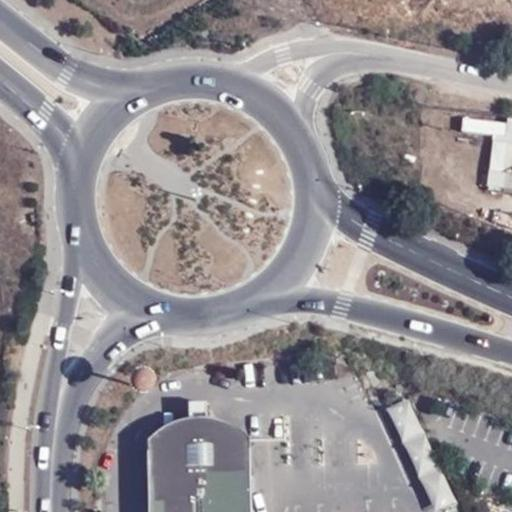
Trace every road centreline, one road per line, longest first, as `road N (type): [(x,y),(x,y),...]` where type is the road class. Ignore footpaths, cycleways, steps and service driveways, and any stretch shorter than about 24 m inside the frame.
road 1 (secondary): [(260,298),(309,297),(511,352)]
road 2 (secondary): [(511,297),(370,229),(315,191)]
road 3 (tertiary): [(82,241),(58,341),(54,435)]
road 4 (tertiary): [(54,435),(73,380),(98,348),(158,311)]
road 5 (unclassified): [(348,53),(511,82)]
road 6 (secondary): [(143,87),(94,83),(0,16)]
road 7 (secondary): [(260,298),(307,240),(315,191)]
road 8 (unclassified): [(348,53),(307,47),(258,62),(236,83)]
